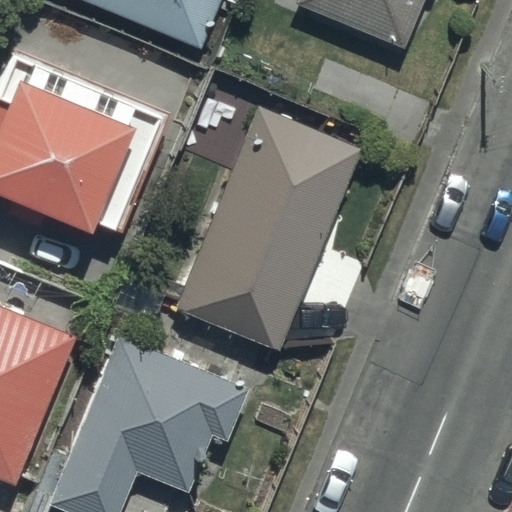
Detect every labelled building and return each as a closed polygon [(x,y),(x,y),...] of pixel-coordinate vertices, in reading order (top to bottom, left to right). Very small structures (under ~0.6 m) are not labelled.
[(111,0),(195,34),(209,0),(111,0)] [(318,0),(397,32),(410,0),(318,0)] [(0,168),(115,215),(163,96),(8,33),(0,52),(0,168)] [(170,293),(273,335),(355,135),(252,93),(170,293)] [(0,465),(8,468),(68,320),(0,292),(0,465)] [(43,490),(99,511),(107,511),(129,456),(182,476),(205,418),(221,425),(241,372),(110,320),(43,490)]
